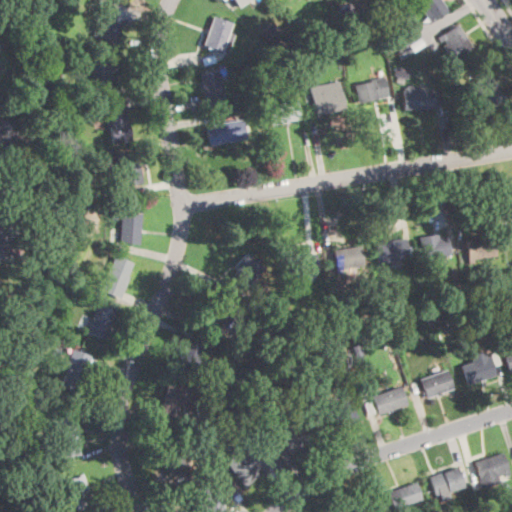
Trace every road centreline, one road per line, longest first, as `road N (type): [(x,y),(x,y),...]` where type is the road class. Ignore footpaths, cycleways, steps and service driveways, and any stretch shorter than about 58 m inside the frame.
road 1 (residential): [(140,511),(117,421),(179,239),(158,44),(171,0)]
road 2 (residential): [(181,203),(511,148)]
road 3 (residential): [(277,511),(339,467),(511,409)]
